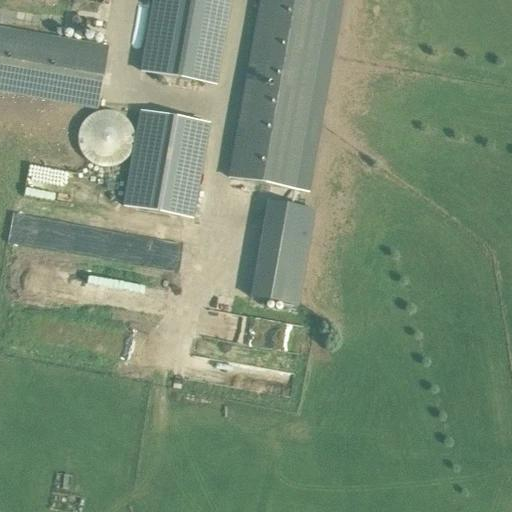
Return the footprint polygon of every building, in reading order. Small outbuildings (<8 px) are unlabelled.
[(153,0),(142,72),(214,85),(229,0),(153,0)] [(261,0),(229,178),(305,192),(340,0),(261,0)] [(0,32),(0,92),(97,109),(107,51),(0,32)] [(86,120),(82,123),(80,128),(78,133),(77,138),(77,143),(78,148),(80,153),(83,158),(87,161),(91,165),(96,167),(101,168),(106,168),(111,168),(116,166),(121,164),(125,161),(128,157),(131,152),(133,147),(134,142),(134,137),(132,132),(130,127),(128,122),(124,119),(120,116),(115,113),(110,112),(105,112),(99,112),(94,114),(90,116),(86,120)] [(208,125),(141,113),(124,207),(191,219),(208,125)] [(250,297),(298,306),(315,211),(267,202),(250,297)] [(139,254),(83,248),(82,263),(76,262),(65,288),(67,272),(55,271),(41,265),(44,258),(45,250),(19,239),(9,238),(8,254),(18,258),(15,287),(85,295),(84,304),(93,305),(117,315),(142,325),(155,294),(155,291),(164,270),(165,260),(149,258),(139,254)] [(209,353),(209,369),(229,370),(230,354),(209,353)]
